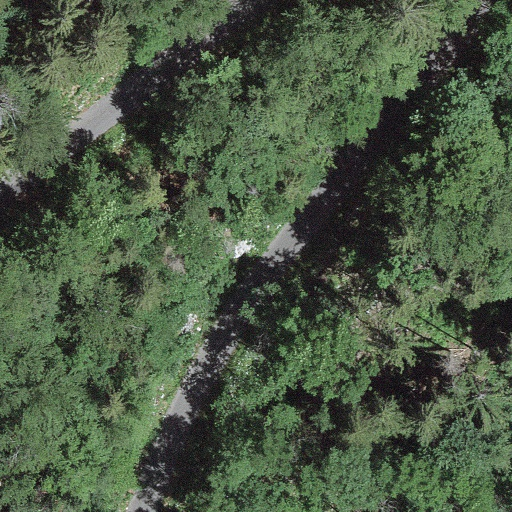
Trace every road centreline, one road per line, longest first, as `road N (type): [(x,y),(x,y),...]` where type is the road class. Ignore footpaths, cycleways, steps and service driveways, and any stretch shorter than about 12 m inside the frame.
road 1 (track): [(147,511),(220,345),(260,284),(328,190),(489,0)]
road 2 (track): [(251,0),(0,190)]
